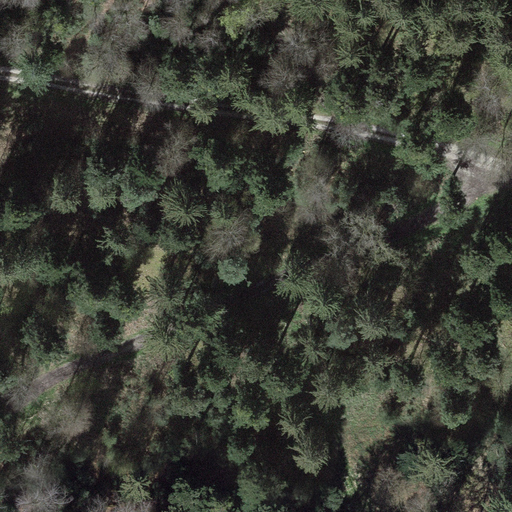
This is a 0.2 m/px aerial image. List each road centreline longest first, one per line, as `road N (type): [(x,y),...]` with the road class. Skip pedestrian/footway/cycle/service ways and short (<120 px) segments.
road 1 (track): [(511,168),(7,397)]
road 2 (track): [(511,163),(0,92)]
